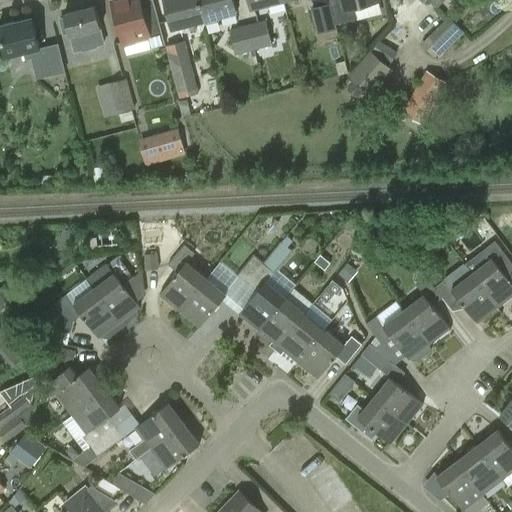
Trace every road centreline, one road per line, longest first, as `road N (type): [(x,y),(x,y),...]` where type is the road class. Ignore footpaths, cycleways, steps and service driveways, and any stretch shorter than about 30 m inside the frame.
road 1 (residential): [(240,432),(280,393),(402,488)]
road 2 (residential): [(402,488),(466,401),(457,382),(486,353)]
